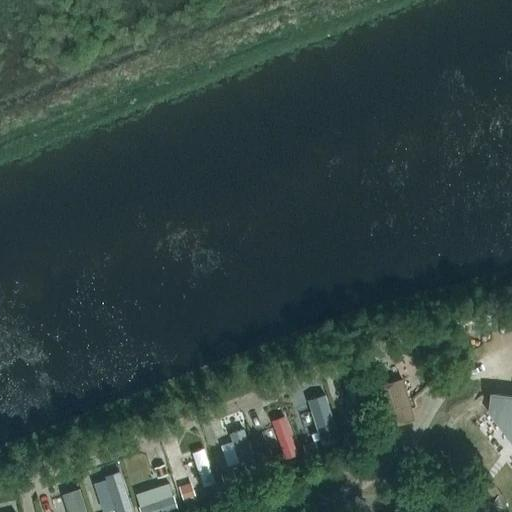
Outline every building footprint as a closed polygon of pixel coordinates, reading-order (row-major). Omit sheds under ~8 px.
[(435,344),(433,345),(437,360),(435,360),(438,373),(449,370),(445,357),(449,356),(445,342),(444,338),(434,340),(435,344)] [(383,427),(415,419),(404,377),(371,386),(383,427)] [(511,396),(494,395),(494,396),(495,396),(494,407),(511,429),(511,396)] [(249,426),(233,430),(235,440),(224,443),(230,464),(246,459),(249,471),(260,468),(249,426)] [(356,429),(343,432),(346,444),(358,442),(356,429)] [(321,438),(309,442),(312,453),(324,449),(321,438)] [(274,455),(276,461),(285,458),(283,451),(274,455)] [(274,457),(261,461),(266,473),(278,469),(274,457)] [(165,464),(154,467),(157,477),(168,474),(165,464)] [(234,470),(221,474),(225,487),(238,483),(234,470)] [(111,475),(118,511),(135,511),(127,472),(111,475)] [(191,481),(179,485),(184,501),(196,497),(191,481)] [(71,511),(92,511),(85,485),(65,491),(71,511)] [(177,492),(140,506),(142,511),(167,511),(182,507),(177,492)]
